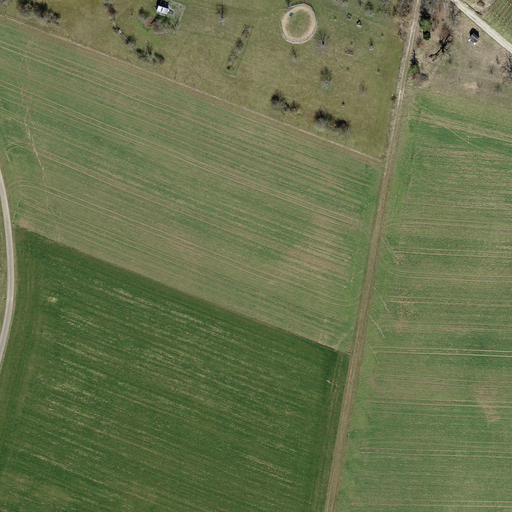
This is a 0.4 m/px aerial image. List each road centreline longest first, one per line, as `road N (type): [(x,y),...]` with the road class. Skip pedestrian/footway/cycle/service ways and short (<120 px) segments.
road 1 (track): [(417,0),(328,511)]
road 2 (track): [(0,177),(11,288),(0,352)]
